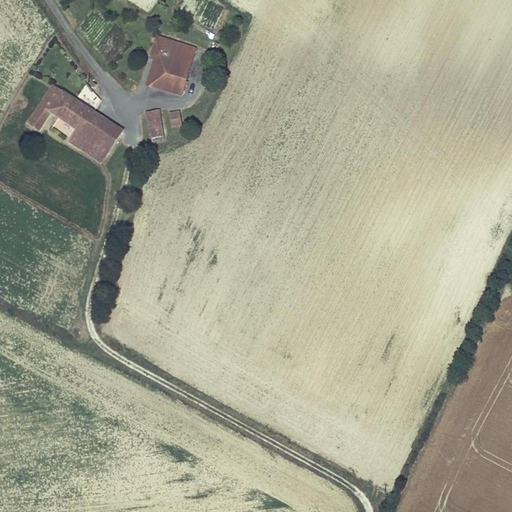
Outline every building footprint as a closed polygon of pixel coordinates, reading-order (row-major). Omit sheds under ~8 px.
[(183,97),(198,48),(156,35),(149,59),(153,61),(145,86),(183,97)] [(96,112),(53,84),(35,112),(48,120),(51,115),(58,119),(75,130),(81,134),(96,112)] [(89,90),(83,98),(96,106),(101,99),(89,90)] [(163,127),(160,110),(146,112),(149,129),(163,127)] [(180,111),(169,113),(172,128),(183,126),(180,111)] [(40,132),(48,120),(35,112),(27,124),(40,132)] [(124,130),(96,112),(81,134),(75,130),(69,140),(67,142),(102,165),(124,130)] [(69,140),(75,130),(58,119),(52,128),(69,140)] [(163,127),(149,129),(150,139),(165,137),(163,127)] [(74,227),(86,206),(61,193),(50,214),(74,227)]
